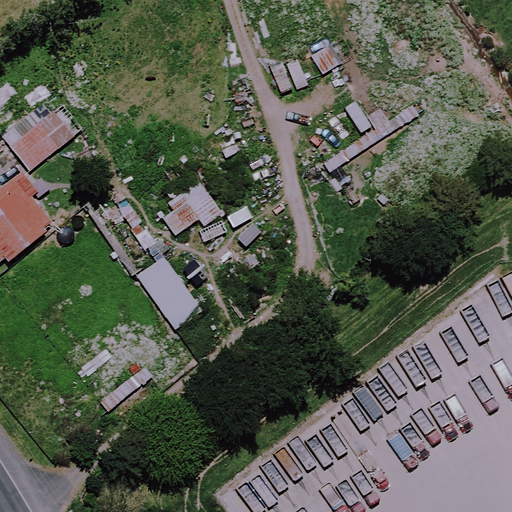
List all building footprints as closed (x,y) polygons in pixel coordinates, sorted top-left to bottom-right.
[(245,76),(231,81),(250,137),(265,132),(245,76)] [(365,118),(374,133),(323,164),(330,175),(394,136),(389,129),(378,111),(365,118)] [(38,126),(10,148),(30,172),(57,150),(38,126)] [(20,175),(0,191),(0,265),(3,268),(45,234),(42,231),(50,224),(29,199),(36,194),(20,175)] [(163,195),(169,203),(165,206),(170,213),(161,219),(175,237),(188,226),(197,219),(203,228),(220,214),(195,183),(180,195),(174,186),(163,195)] [(174,332),(200,314),(163,260),(137,278),(174,332)] [(140,369),(100,400),(109,411),(149,380),(140,369)]
